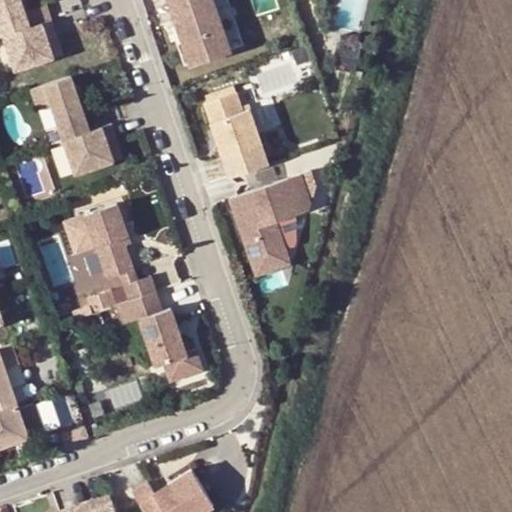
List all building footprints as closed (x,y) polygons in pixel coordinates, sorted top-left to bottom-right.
[(28,0),(0,0),(0,2),(10,32),(36,23),(28,0)] [(217,0),(170,0),(169,1),(193,66),(236,51),(217,0)] [(36,23),(10,32),(22,67),(60,54),(53,33),(63,30),(58,15),(36,23)] [(70,50),(63,30),(53,33),(60,54),(70,50)] [(78,72),(38,85),(45,106),(58,101),(70,136),(96,127),(78,72)] [(229,95),(198,105),(224,179),(261,166),(242,112),(235,114),(229,95)] [(96,127),(70,136),(82,170),(120,157),(113,137),(122,134),(117,119),(96,127)] [(129,154),(122,134),(113,137),(120,157),(129,154)] [(66,175),(79,171),(71,143),(58,146),(66,175)] [(295,178),(224,201),(245,263),(279,252),(269,223),(303,213),(305,207),(295,178)] [(108,276),(128,270),(138,297),(148,294),(129,236),(141,232),(129,196),(86,210),(108,276)] [(199,370),(170,286),(148,294),(138,297),(117,304),(125,329),(141,323),(156,366),(170,361),(176,378),(199,370)] [(10,342),(0,345),(0,406),(15,401),(4,367),(17,363),(10,342)] [(108,390),(112,407),(144,398),(139,382),(108,390)] [(0,406),(0,446),(28,437),(15,401),(0,406)] [(66,433),(69,443),(87,437),(84,427),(66,433)] [(212,511),(233,506),(219,455),(178,467),(190,511),(212,511)] [(108,493),(88,500),(91,510),(111,503),(108,493)] [(88,500),(73,505),(75,511),(114,511),(111,503),(91,510),(88,500)]
